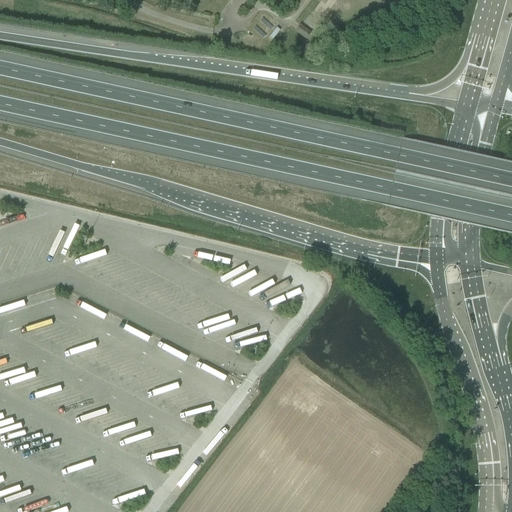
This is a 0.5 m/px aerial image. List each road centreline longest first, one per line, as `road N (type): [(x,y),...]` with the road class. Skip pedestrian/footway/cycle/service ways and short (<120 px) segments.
road 1 (motorway): [(511,180),(0,68)]
road 2 (motorway): [(0,104),(511,216)]
road 3 (motorway): [(0,143),(354,250),(436,260)]
road 4 (motorway): [(417,97),(0,36)]
road 5 (primary): [(436,260),(478,423),(485,511)]
road 6 (primary): [(472,265),(475,184),(496,106)]
road 7 (primary): [(465,105),(442,193),(436,260)]
